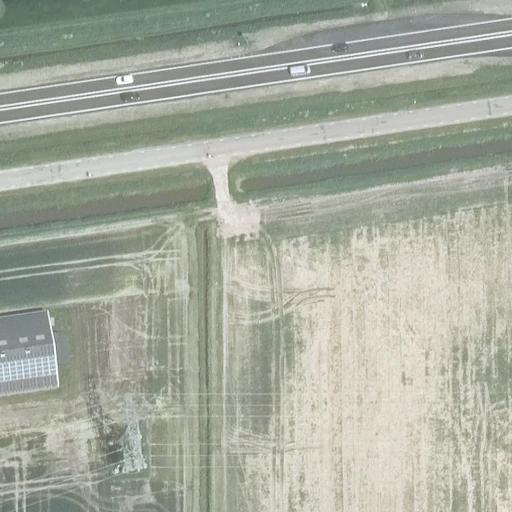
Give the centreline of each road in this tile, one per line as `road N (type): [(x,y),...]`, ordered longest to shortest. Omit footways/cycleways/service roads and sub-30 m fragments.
road 1 (trunk): [(0,109),(511,33)]
road 2 (unclassified): [(0,185),(511,116)]
